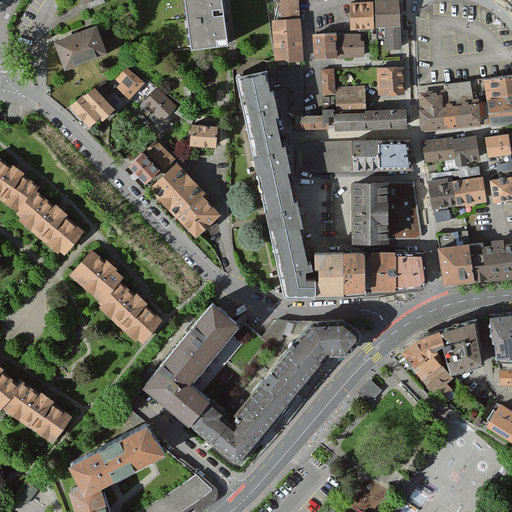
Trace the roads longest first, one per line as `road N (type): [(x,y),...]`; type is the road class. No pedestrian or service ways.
road 1 (residential): [(231,287),(66,122),(3,84)]
road 2 (secondary): [(395,331),(227,511)]
road 3 (residential): [(395,331),(379,312),(279,306),(231,287)]
road 4 (residential): [(415,0),(408,18),(417,133)]
road 5 (residential): [(231,287),(217,154)]
road 6 (residential): [(417,133),(293,132)]
road 7 (unknown): [(348,0),(317,7),(309,19),(315,93)]
